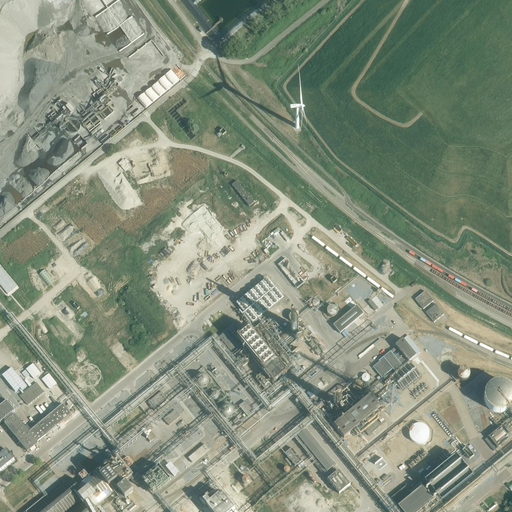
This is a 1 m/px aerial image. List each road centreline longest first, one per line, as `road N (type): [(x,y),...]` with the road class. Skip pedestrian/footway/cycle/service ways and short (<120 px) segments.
road 1 (track): [(407,0),(354,95),(401,126),(429,105)]
road 2 (track): [(289,122),(244,73),(208,53),(169,0)]
